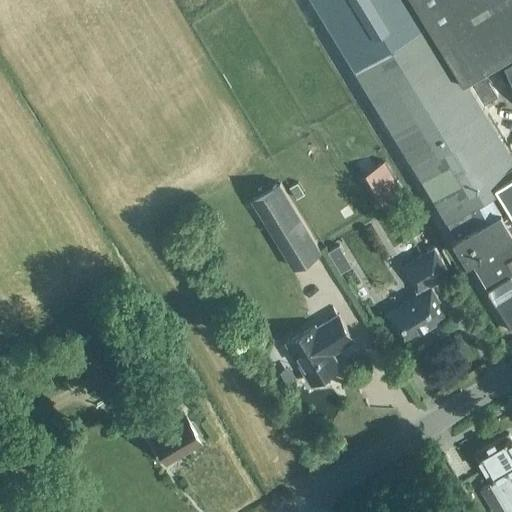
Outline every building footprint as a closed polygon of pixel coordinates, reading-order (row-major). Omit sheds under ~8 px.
[(511,0),(316,0),(347,49),(438,200),(459,234),(457,236),(455,237),(469,260),(471,259),(511,323),(511,149),(483,102),(498,93),(481,66),(486,63),(511,47),(511,0)] [(361,174),(381,206),(404,192),(384,160),(361,174)] [(321,251),(283,181),(255,196),(294,267),(321,251)] [(420,294),(388,313),(405,340),(448,314),(430,284),(449,272),(435,248),(404,266),(420,294)] [(354,339),(339,314),(317,328),(315,324),(287,341),(312,382),(340,365),(332,352),(354,339)] [(90,335),(72,346),(104,400),(122,389),(90,335)] [(200,440),(186,416),(151,437),(165,461),(200,440)] [(511,438),(509,433),(492,443),(509,472),(508,473),(511,479),(511,438)] [(509,472),(492,443),(475,453),(493,482),(510,510),(511,508),(511,479),(508,473),(509,472)]
